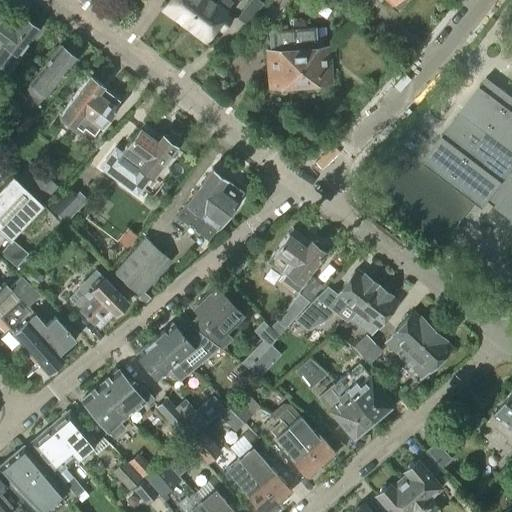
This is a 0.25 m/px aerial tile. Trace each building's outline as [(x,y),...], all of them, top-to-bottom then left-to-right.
[(0,0),(0,11),(8,4),(4,0),(0,0)] [(203,0),(170,0),(164,9),(185,25),(203,0)] [(223,31),(231,20),(224,15),(226,13),(224,12),(231,2),(228,0),(203,0),(185,25),(205,40),(216,25),(223,31)] [(246,26),(265,0),(250,0),(237,18),(246,26)] [(38,30),(21,16),(13,27),(1,18),(0,20),(0,43),(3,46),(0,49),(0,68),(5,73),(18,57),(21,59),(24,55),(20,53),(38,30)] [(295,19),(287,20),(288,30),(295,29),(295,19)] [(317,48),(316,28),(295,29),(300,85),(302,85),(302,88),(306,91),(312,91),(315,87),(315,84),(317,84),(330,83),(330,73),(329,47),(317,48)] [(300,85),(295,29),(269,31),(270,51),(267,51),(268,77),(269,77),(269,87),(282,86),(285,86),(285,89),(289,92),(295,92),(298,88),(298,85),(300,85)] [(46,97),(77,60),(60,46),(29,83),(22,92),(38,106),(46,97)] [(102,96),(98,93),(103,87),(89,76),(68,104),(59,117),(59,122),(76,134),(81,132),(84,128),(93,135),(100,126),(101,127),(116,106),(115,106),(120,100),(107,90),(102,96)] [(511,97),(499,88),(492,96),(479,86),(460,113),(461,113),(462,112),(511,149),(511,150),(511,152),(511,168),(508,173),(452,131),(446,140),(442,136),(422,163),(423,164),(424,162),(475,200),(474,202),(483,208),(489,200),(496,205),(494,206),(502,212),(503,210),(511,217),(511,97)] [(29,117),(16,130),(21,135),(34,122),(29,117)] [(157,141),(139,128),(116,159),(135,173),(139,168),(151,178),(175,146),(174,140),(168,135),(161,135),(157,141)] [(404,136),(399,142),(410,150),(415,144),(404,136)] [(1,166),(0,167),(0,181),(8,173),(1,166)] [(207,240),(240,197),(222,184),(226,178),(212,168),(176,216),(207,240)] [(43,205),(58,188),(39,170),(24,187),(43,205)] [(0,230),(10,240),(43,205),(24,187),(12,176),(0,188),(0,230)] [(66,189),(48,207),(64,223),(82,205),(86,201),(78,192),(73,197),(66,189)] [(129,232),(121,243),(128,249),(137,238),(129,232)] [(306,247),(288,233),(275,251),(267,262),(281,273),(283,270),(286,272),(278,282),(291,292),(295,287),(296,288),(324,252),(323,251),(322,245),(317,241),(311,242),(310,241),(306,247)] [(0,253),(16,266),(27,253),(11,239),(0,252),(0,253)] [(140,295),(169,262),(144,239),(115,272),(140,295)] [(32,288),(43,278),(29,265),(19,275),(22,277),(32,288)] [(103,278),(96,271),(68,298),(94,324),(109,308),(114,314),(127,301),(103,278)] [(362,277),(355,271),(336,295),(337,296),(331,303),(329,302),(328,304),(317,296),(294,320),(307,330),(331,317),(335,312),(346,321),(350,318),(351,319),(378,284),(364,274),(362,277)] [(44,326),(27,307),(40,296),(32,288),(22,277),(10,290),(11,291),(19,300),(32,316),(28,319),(58,354),(73,340),(54,318),(44,326)] [(0,285),(0,303),(11,291),(10,290),(3,283),(0,285)] [(378,327),(396,303),(389,298),(392,295),(378,284),(351,319),(371,334),(377,326),(378,327)] [(191,325),(220,347),(220,348),(223,351),(233,341),(225,333),(243,315),(218,289),(206,300),(205,299),(196,308),(197,309),(195,310),(201,316),(192,324),(191,325)] [(308,302),(299,294),(276,321),(285,329),(308,302)] [(0,318),(47,372),(62,359),(58,354),(28,319),(32,316),(19,300),(0,316),(0,318)] [(418,319),(412,313),(391,335),(392,336),(385,343),(404,360),(434,328),(421,317),(418,319)] [(278,336),(262,321),(253,331),(263,340),(241,362),(248,369),(255,361),(278,336)] [(174,324),(155,340),(185,377),(220,348),(220,347),(191,325),(182,333),(174,324)] [(430,371),(450,349),(444,343),(446,340),(434,328),(404,360),(423,378),(429,370),(430,371)] [(362,356),(374,343),(365,334),(353,347),(362,356)] [(185,377),(155,340),(136,356),(157,381),(170,371),(180,382),(185,377)] [(369,363),(382,350),(374,343),(362,356),(369,363)] [(309,358),(294,371),(310,389),(327,374),(309,358)] [(265,370),(255,361),(248,369),(258,378),(265,370)] [(349,373),(339,380),(373,420),(393,403),(371,376),(370,376),(360,364),(349,373)] [(136,391),(119,369),(100,384),(127,417),(145,402),(148,405),(154,399),(143,385),(136,391)] [(392,385),(399,379),(394,373),(387,379),(392,385)] [(352,437),(373,420),(339,380),(319,397),(330,410),(352,437)] [(114,438),(125,429),(120,422),(127,417),(100,384),(81,399),(108,432),(114,438)] [(511,386),(492,413),(493,413),(486,421),(506,436),(505,438),(511,443),(511,386)] [(231,390),(223,397),(229,403),(237,396),(231,390)] [(244,423),(259,407),(253,400),(245,393),(229,409),(244,423)] [(175,407),(187,420),(198,431),(223,409),(213,397),(194,413),(183,400),(175,407)] [(185,441),(196,431),(187,420),(175,407),(169,401),(166,398),(155,407),(185,441)] [(235,431),(244,423),(229,409),(221,417),(235,431)] [(293,417),(287,410),(278,417),(281,421),(321,466),(335,454),(315,430),(313,432),(297,413),(293,417)] [(87,433),(70,412),(51,428),(73,455),(77,460),(98,443),(88,432),(87,433)] [(308,478),(321,466),(281,421),(270,431),(289,453),(287,454),(308,478)] [(63,464),(73,455),(51,428),(32,444),(58,476),(67,468),(63,464)] [(221,451),(203,430),(188,443),(187,442),(186,443),(199,458),(200,457),(206,464),(221,451)] [(230,450),(238,457),(279,503),(292,492),(272,468),(271,468),(245,438),(230,450)] [(179,475),(199,458),(186,443),(166,460),(179,475)] [(40,511),(61,492),(58,488),(50,479),(24,447),(0,466),(0,470),(27,499),(38,511),(39,511),(40,511)] [(141,476),(151,467),(138,453),(127,462),(141,476)] [(267,511),(279,503),(238,457),(225,469),(261,511),(267,511)] [(127,463),(124,460),(112,471),(129,490),(141,478),(140,477),(141,476),(127,462),(127,463)] [(161,497),(182,480),(178,476),(179,475),(166,460),(144,478),(145,479),(158,494),(161,497)] [(427,511),(440,511),(432,502),(429,497),(441,487),(418,460),(405,472),(407,474),(400,480),(427,511)] [(69,502),(83,490),(72,477),(58,488),(61,492),(69,502)] [(146,504),(158,494),(145,479),(133,489),(146,504)] [(427,511),(400,480),(392,486),(391,484),(377,495),(391,511),(427,511)] [(0,508),(13,497),(0,481),(0,508)] [(510,511),(508,510),(511,504),(511,481),(488,511),(510,511)] [(211,511),(234,511),(215,489),(201,501),(211,511)] [(211,511),(201,501),(195,494),(190,498),(196,505),(188,511),(211,511)] [(14,511),(37,511),(26,500),(14,511)]
